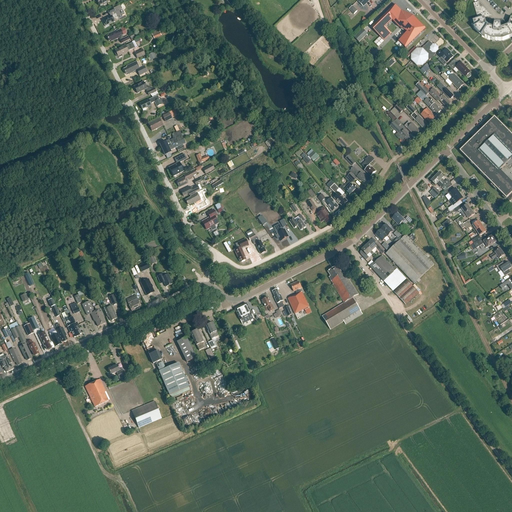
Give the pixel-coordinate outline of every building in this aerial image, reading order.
[(473,21),(475,27),(474,28),(481,36),(492,41),(503,41),(511,37),(511,18),(509,24),(511,26),(506,27),(505,25),(502,26),(503,29),(501,30),(500,25),(495,25),(494,29),(484,25),(486,24),(484,18),(486,17),(485,14),(487,11),(479,2),(473,4),(478,19),(473,21)] [(399,41),(406,49),(426,29),(413,17),(412,18),(409,17),(408,18),(396,5),(372,29),(384,41),(390,35),(392,34),(389,31),(388,32),(384,29),(392,21),(399,27),(401,26),(409,34),(405,37),(404,36),(401,38),(401,39),(399,41)] [(120,9),(119,6),(108,12),(109,15),(120,9)] [(349,10),(354,15),(358,11),(353,6),(349,10)] [(104,24),(105,27),(109,26),(108,24),(114,22),(113,19),(117,17),(116,14),(112,15),(113,16),(112,16),(103,20),(105,24),(104,24)] [(111,41),(119,38),(121,43),(129,40),(128,36),(123,39),(122,36),(123,35),(120,29),(116,31),(107,34),(108,36),(106,37),(108,41),(110,40),(111,41)] [(359,43),(368,34),(363,30),(354,38),(359,43)] [(152,34),(154,39),(161,36),(159,31),(152,34)] [(423,66),(429,60),(429,61),(436,54),(439,51),(439,47),(436,45),(433,45),(430,42),(429,43),(426,45),(426,46),(423,49),(417,49),(412,55),(412,60),(417,66),(423,66)] [(115,51),(116,53),(115,54),(117,57),(118,56),(118,57),(119,58),(122,56),(121,55),(128,52),(128,51),(135,48),(132,43),(126,47),(125,46),(115,51)] [(135,53),(137,59),(145,55),(142,50),(135,53)] [(448,63),(453,57),(449,53),(450,52),(447,50),(444,52),(442,50),(437,55),(441,59),(442,58),(448,63)] [(456,68),(465,78),(466,77),(466,78),(467,78),(468,79),(469,78),(470,78),(470,77),(470,76),(470,75),(470,74),(469,74),(471,73),(461,63),(459,64),(455,60),(449,65),(454,70),(456,68)] [(137,71),(139,76),(147,72),(144,66),(139,68),(136,62),(126,66),(127,68),(123,69),(125,74),(127,73),(128,75),(135,71),(135,72),(137,71)] [(427,72),(431,69),(427,64),(423,68),(426,72),(427,72)] [(458,90),(464,85),(454,75),(449,80),(458,90)] [(405,85),(399,79),(396,82),(402,88),(405,85)] [(147,92),(149,96),(156,92),(154,88),(152,89),(151,88),(146,86),(145,87),(143,82),(134,87),(137,94),(146,89),(147,92)] [(426,97),(429,94),(424,89),(423,89),(420,85),(418,84),(416,86),(421,91),(422,92),(425,95),(426,97)] [(450,100),(453,97),(446,89),(440,84),(437,87),(442,93),(443,92),(450,100)] [(432,90),(427,85),(426,86),(423,89),(424,89),(429,94),(432,90)] [(439,100),(441,103),(446,108),(450,104),(443,96),(442,98),(434,90),(430,94),(438,102),(439,100)] [(425,95),(422,92),(421,91),(416,95),(420,99),(424,96),(425,95)] [(161,105),(159,100),(155,102),(153,98),(148,100),(139,104),(142,110),(146,108),(151,106),(150,104),(154,102),(157,107),(161,105)] [(435,112),(437,115),(438,114),(439,114),(440,113),(440,112),(441,111),(437,108),(437,106),(435,104),(434,104),(433,102),(432,103),(428,99),(424,102),(434,113),(435,112)] [(423,110),(426,107),(421,102),(418,105),(423,110)] [(413,114),(414,113),(416,111),(410,104),(407,107),(413,114)] [(398,105),(395,108),(399,112),(400,114),(403,111),(398,105)] [(431,114),(431,113),(427,109),(421,115),(425,120),(425,119),(430,123),(435,118),(431,114)] [(172,118),(169,112),(162,116),(165,121),(172,118)] [(388,116),(395,122),(397,119),(391,113),(388,116)] [(418,117),(414,113),(411,116),(424,129),(428,125),(419,116),(418,117)] [(153,129),(154,130),(163,126),(159,118),(154,121),(155,123),(149,126),(151,130),(153,129)] [(511,136),(494,118),(460,152),(460,151),(460,152),(510,203),(511,200),(511,183),(500,171),(501,169),(511,160),(511,158),(511,136)] [(408,142),(411,139),(408,135),(408,134),(404,130),(402,132),(400,130),(401,130),(393,122),(390,125),(401,136),(399,139),(402,142),(405,140),(406,139),(408,142)] [(410,132),(411,131),(415,135),(419,131),(412,124),(411,125),(409,122),(404,126),(410,132)] [(166,142),(160,145),(162,150),(168,147),(182,140),(180,136),(170,141),(169,140),(166,141),(166,142)] [(272,149),(279,145),(274,137),(270,140),(270,141),(268,142),(272,149)] [(168,147),(162,150),(165,156),(171,153),(170,151),(173,150),(173,148),(176,147),(175,144),(182,141),(182,140),(168,147)] [(316,153),(310,158),(314,162),(319,157),(316,153)] [(179,163),(187,160),(184,154),(174,159),(177,164),(179,163)] [(352,166),(356,163),(349,156),(345,159),(352,166)] [(369,167),(368,166),(374,160),(371,157),(370,158),(369,157),(365,160),(366,161),(362,166),(366,170),(365,171),(371,177),(376,171),(370,166),(369,167)] [(169,168),(173,177),(184,172),(179,163),(169,168)] [(212,165),(203,170),(205,174),(215,169),(212,165)] [(365,184),(368,181),(364,177),(365,177),(362,173),(360,175),(353,168),(350,171),(353,174),(354,173),(362,182),(362,181),(365,184)] [(181,186),(181,187),(188,184),(186,180),(198,175),(195,170),(184,175),(184,176),(184,177),(178,181),(178,182),(177,183),(179,187),(181,186)] [(354,181),(357,179),(351,173),(348,176),(354,181)] [(439,173),(435,177),(439,182),(442,185),(444,183),(445,182),(442,180),(444,178),(439,173)] [(439,182),(435,177),(431,181),(435,186),(437,184),(442,189),(444,187),(442,185),(439,182)] [(350,195),(355,189),(348,182),(344,187),(342,186),(339,188),(343,192),(345,191),(350,195)] [(343,207),(347,202),(339,194),(341,191),(334,184),(330,188),(335,193),(337,195),(334,198),(337,201),(337,202),(339,204),(340,204),(343,207)] [(189,187),(182,190),(183,191),(181,192),(183,197),(188,194),(189,196),(195,193),(199,191),(197,186),(190,189),(189,187)] [(438,196),(441,193),(435,188),(432,190),(438,196)] [(459,195),(455,189),(453,191),(450,188),(447,190),(444,192),(445,194),(448,192),(450,193),(448,194),(452,200),(459,195)] [(438,196),(432,190),(430,193),(436,198),(438,196)] [(189,204),(189,205),(193,203),(194,204),(201,200),(197,193),(190,197),(190,198),(185,201),(187,205),(189,204)] [(422,199),(428,205),(432,202),(426,195),(422,199)] [(459,195),(452,200),(451,200),(452,202),(453,202),(454,204),(452,206),(447,209),(448,210),(450,213),(456,209),(462,204),(460,201),(462,200),(459,195)] [(332,212),(338,207),(331,199),(326,203),(332,212)] [(313,200),(308,203),(313,211),(318,208),(313,200)] [(212,208),(216,210),(218,214),(222,211),(221,208),(220,208),(219,203),(212,208)] [(457,211),(458,211),(460,214),(460,213),(462,216),(465,214),(465,215),(470,211),(467,205),(464,207),(462,204),(456,209),(457,211)] [(316,215),(321,224),(325,221),(326,223),(331,220),(322,208),(318,210),(320,213),(316,215)] [(211,230),(213,231),(215,229),(216,228),(214,226),(218,224),(214,218),(217,216),(213,210),(207,213),(210,217),(202,222),(207,230),(210,228),(211,230)] [(474,215),(470,211),(465,215),(465,214),(462,216),(464,218),(466,217),(468,219),(474,215)] [(398,214),(392,219),(399,226),(402,223),(404,226),(408,223),(404,219),(404,220),(398,214)] [(298,226),(301,230),(306,227),(302,221),(305,220),(301,215),(299,216),(301,219),(296,222),(294,219),(290,222),(295,228),(298,226)] [(468,221),(463,225),(462,223),(459,226),(462,229),(465,227),(470,224),(468,221)] [(472,226),(476,231),(482,227),(479,222),(472,226)] [(386,225),(381,230),(388,237),(393,232),(386,225)] [(482,227),(476,231),(474,233),(476,235),(478,234),(479,237),(486,232),(482,227)] [(278,230),(280,232),(279,233),(283,240),(289,237),(285,230),(284,231),(282,228),(278,230)] [(255,244),(260,254),(265,252),(263,248),(260,241),(259,242),(256,237),(256,238),(254,234),(251,229),(245,232),(248,237),(249,241),(251,240),(253,245),(255,244)] [(388,237),(381,230),(376,235),(382,242),(388,237)] [(394,234),(400,241),(401,241),(403,238),(397,231),(394,234)] [(388,252),(386,255),(414,285),(429,270),(429,271),(434,266),(413,243),(408,238),(406,236),(401,241),(400,241),(392,249),(388,252)] [(483,243),(481,240),(480,241),(474,245),(477,249),(483,245),(486,250),(488,248),(495,243),(495,242),(494,240),(493,240),(492,238),(486,241),(483,243)] [(236,244),(237,249),(234,250),(237,258),(238,258),(240,262),(246,260),(241,248),(248,245),(246,240),(236,244)] [(371,241),(366,246),(372,252),(376,249),(382,255),(385,253),(376,243),(374,245),(371,241)] [(382,246),(388,252),(392,249),(385,243),(382,246)] [(372,252),(366,246),(361,251),(362,251),(361,252),(360,253),(360,254),(360,255),(361,256),(366,261),(369,258),(367,257),(370,254),(372,256),(373,254),(372,252)] [(499,259),(504,256),(504,255),(503,253),(502,253),(500,249),(495,253),(495,254),(490,257),(493,260),(498,257),(499,259)] [(383,282),(384,282),(393,292),(406,279),(397,269),(395,271),(382,256),(370,267),(383,282)] [(147,263),(139,267),(141,272),(149,268),(147,263)] [(502,272),(504,274),(503,274),(505,277),(511,274),(509,271),(511,268),(511,267),(511,266),(511,267),(509,263),(505,266),(503,267),(501,265),(497,268),(500,273),(502,272)] [(331,281),(333,285),(344,304),(322,317),(330,330),(344,322),(345,325),(363,315),(361,312),(353,298),(358,295),(345,273),(343,274),(338,266),(328,272),(333,280),(331,281)] [(164,283),(166,287),(172,284),(168,275),(164,277),(163,274),(157,277),(160,284),(164,283)] [(148,279),(140,283),(146,296),(154,292),(148,279)] [(405,305),(419,293),(407,280),(393,293),(405,305)] [(301,293),(299,289),(302,288),(299,281),(291,285),(294,292),(295,291),(297,295),(288,299),(295,314),(309,307),(302,292),(301,293)] [(280,295),(277,290),(273,292),(275,297),(274,298),(279,309),(284,307),(282,302),(283,301),(280,295)] [(78,295),(74,297),(77,304),(81,302),(79,297),(83,295),(81,291),(77,293),(78,295)] [(26,295),(20,297),(23,303),(29,300),(26,295)] [(108,297),(112,305),(117,303),(113,295),(108,297)] [(137,299),(135,296),(126,300),(131,312),(141,307),(138,302),(139,302),(138,299),(137,299)] [(274,310),(271,305),(268,298),(262,301),(265,308),(267,307),(270,312),(274,310)] [(82,305),(87,316),(91,314),(94,322),(95,321),(98,327),(105,323),(103,318),(104,317),(98,306),(94,307),(96,312),(94,313),(89,301),(82,305)] [(234,309),(240,320),(251,315),(246,304),(234,309)] [(51,307),(56,317),(60,316),(55,305),(51,307)] [(115,315),(113,310),(113,311),(111,307),(111,305),(104,309),(104,310),(107,317),(108,317),(111,322),(117,319),(115,315)] [(290,306),(284,307),(285,311),(284,311),(285,316),(292,314),(290,306)] [(33,331),(38,329),(33,317),(28,320),(33,331)] [(46,331),(50,329),(46,320),(42,322),(46,331)] [(76,331),(78,336),(81,335),(79,330),(80,329),(77,323),(76,324),(74,320),(71,322),(72,325),(71,326),(72,329),(73,328),(75,332),(76,331)] [(71,332),(74,338),(78,336),(76,331),(75,332),(73,328),(72,329),(71,326),(70,322),(66,324),(68,327),(70,333),(71,332)] [(206,326),(208,331),(207,332),(211,339),(215,337),(214,335),(217,334),(216,332),(212,323),(206,326)] [(24,327),(28,336),(34,333),(29,324),(24,327)] [(59,337),(60,337),(63,342),(67,340),(65,335),(62,328),(61,329),(59,324),(55,326),(57,330),(56,331),(59,337)] [(19,327),(11,331),(15,339),(19,338),(21,343),(25,342),(26,341),(19,327)] [(6,329),(2,331),(5,338),(10,336),(6,329)] [(200,335),(200,336),(197,330),(190,333),(196,346),(199,351),(204,349),(201,343),(203,342),(200,335)] [(56,331),(49,334),(55,347),(61,344),(62,344),(56,331)] [(49,343),(50,342),(45,332),(39,335),(41,341),(43,345),(44,345),(47,350),(51,348),(49,343)] [(176,342),(186,363),(196,358),(186,338),(176,342)] [(214,340),(208,342),(211,348),(216,345),(214,340)] [(32,351),(34,356),(39,354),(36,349),(37,348),(35,344),(33,344),(31,341),(27,343),(31,351),(32,351)] [(21,346),(20,347),(23,352),(22,352),(24,356),(25,356),(27,361),(28,360),(29,361),(30,360),(30,359),(31,359),(30,355),(31,355),(26,345),(21,346)] [(210,348),(205,351),(208,356),(213,354),(210,348)] [(16,362),(17,366),(22,364),(21,363),(22,362),(16,349),(14,350),(14,349),(9,351),(15,363),(16,362)] [(149,355),(153,364),(155,363),(169,396),(189,387),(179,364),(166,369),(158,351),(149,355)] [(4,368),(6,373),(14,370),(11,364),(12,364),(8,356),(0,359),(0,362),(3,368),(4,368)] [(120,371),(117,365),(108,369),(111,375),(116,373),(119,379),(125,376),(123,371),(120,373),(119,371),(120,371)] [(85,387),(95,408),(110,401),(100,380),(85,387)] [(132,412),(139,428),(162,419),(155,402),(132,412)]
